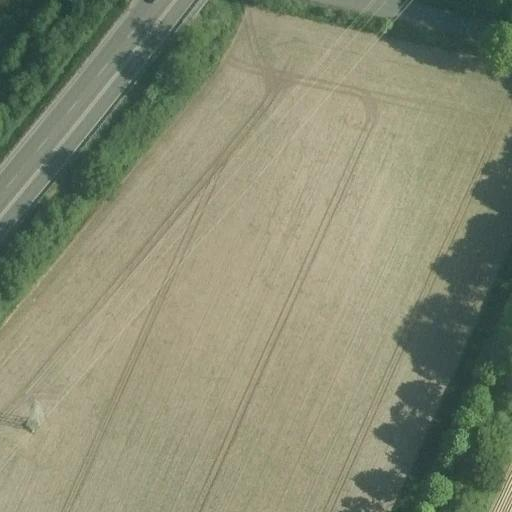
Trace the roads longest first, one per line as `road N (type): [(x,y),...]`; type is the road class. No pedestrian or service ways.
road 1 (trunk): [(167,0),(0,204)]
road 2 (unclassified): [(511,39),(335,0)]
